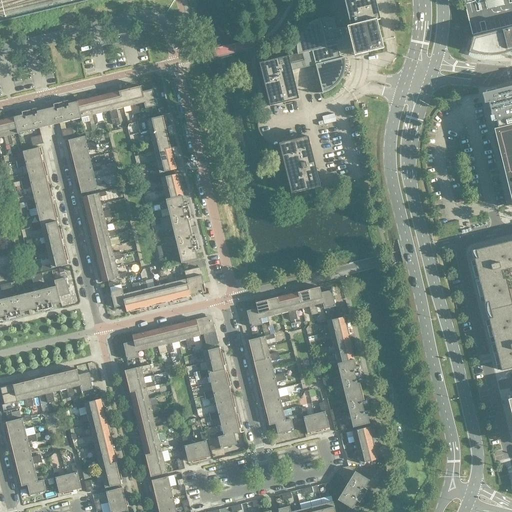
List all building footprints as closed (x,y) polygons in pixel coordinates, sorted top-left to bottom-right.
[(353,56),(367,52),(383,49),(381,40),(380,38),(376,21),(379,20),(374,0),(343,0),(350,26),(336,29),(333,19),(334,19),(326,18),(318,19),(311,22),(305,26),(301,32),(298,40),(297,47),(298,53),(288,56),(259,63),(270,106),(299,99),(292,71),(315,65),(322,93),(325,92),(333,88),(339,82),(343,75),(345,66),(344,57),(340,58),(338,52),(352,48),(353,56)] [(511,0),(463,0),(472,35),(511,25),(511,0)] [(511,25),(472,35),(472,37),(468,52),(474,54),(479,55),(485,56),(490,56),(495,55),(501,55),(506,53),(511,51),(511,54),(511,25)] [(134,85),(129,86),(136,114),(139,113),(137,104),(144,103),(145,102),(142,92),(141,86),(134,88),(134,85)] [(511,85),(496,90),(485,92),(486,97),(491,116),(494,115),(495,120),(496,122),(511,117),(511,85)] [(136,114),(129,86),(124,87),(125,90),(119,91),(123,108),(130,106),(132,115),(136,114)] [(152,89),(142,92),(145,102),(144,103),(145,109),(156,106),(152,89)] [(112,90),(108,91),(115,119),(118,118),(116,109),(123,108),(119,91),(113,93),(112,90)] [(115,119),(108,91),(103,92),(104,95),(98,96),(102,113),(109,111),(111,120),(115,119)] [(92,95),(87,96),(94,124),(97,123),(95,115),(102,113),(98,96),(92,98),(92,95)] [(94,124),(87,96),(82,97),(83,100),(77,102),(81,118),(88,116),(90,125),(94,124)] [(58,102),(58,103),(55,104),(55,107),(50,108),(35,112),(35,109),(31,110),(30,109),(24,111),(24,112),(19,113),(20,116),(14,117),(18,133),(54,125),(81,118),(77,102),(71,103),(70,100),(65,101),(65,100),(58,102)] [(7,116),(2,117),(9,145),(13,144),(11,135),(18,133),(14,117),(8,118),(7,116)] [(139,129),(140,133),(165,127),(164,124),(166,124),(164,116),(146,120),(148,127),(139,129)] [(9,145),(2,117),(0,117),(0,137),(4,137),(6,146),(9,145)] [(511,117),(496,122),(493,121),(493,135),(493,137),(494,138),(494,141),(495,142),(495,144),(496,145),(496,148),(497,149),(497,150),(498,153),(498,155),(499,156),(500,159),(500,161),(501,162),(502,165),(502,168),(503,169),(503,171),(504,172),(504,173),(505,173),(511,201),(511,117)] [(166,130),(165,127),(140,133),(141,136),(150,134),(151,141),(170,137),(168,130),(166,130)] [(71,128),(61,130),(63,139),(73,136),(71,128)] [(43,143),(41,135),(31,138),(33,146),(43,143)] [(84,136),(74,139),(66,141),(68,149),(70,148),(70,151),(96,145),(95,142),(86,144),(84,136)] [(171,145),(170,137),(151,141),(153,149),(144,151),(145,154),(170,148),(170,145),(171,145)] [(321,169),(317,170),(314,157),(317,157),(313,138),(284,145),(296,195),(325,188),(321,169)] [(97,149),(96,145),(70,151),(71,154),(70,155),(71,162),(90,158),(88,151),(97,149)] [(43,155),(41,147),(22,151),(24,159),(15,161),(16,165),(42,159),(41,156),(43,155)] [(171,151),(170,148),(145,154),(146,157),(155,155),(157,162),(175,158),(173,150),(171,151)] [(109,164),(107,157),(99,159),(100,163),(101,166),(109,164)] [(91,165),(90,158),(71,162),(73,170),(75,169),(76,172),(101,166),(100,163),(91,165)] [(177,165),(175,158),(157,162),(158,169),(152,171),(153,175),(176,169),(175,166),(177,165)] [(42,162),(42,159),(16,165),(17,168),(26,166),(28,173),(46,169),(44,161),(42,162)] [(102,170),(101,166),(76,172),(77,175),(75,176),(77,183),(95,179),(93,172),(102,170)] [(48,176),(46,169),(28,173),(30,180),(21,182),(22,186),(47,179),(46,176),(48,176)] [(178,178),(177,174),(154,180),(155,184),(161,182),(163,189),(181,185),(179,177),(178,178)] [(48,183),(47,179),(22,186),(22,189),(31,187),(33,194),(51,190),(49,182),(48,183)] [(97,186),(95,179),(77,183),(79,191),(80,190),(81,194),(106,188),(106,184),(97,186)] [(183,192),(181,185),(163,189),(165,196),(158,198),(159,202),(166,200),(182,196),(181,193),(183,192)] [(53,197),(51,190),(33,194),(35,201),(26,203),(27,207),(52,201),(51,198),(53,197)] [(106,196),(105,192),(82,197),(83,201),(81,201),(83,209),(101,204),(99,197),(106,196)] [(201,248),(199,240),(196,241),(195,234),(192,235),(188,221),(191,220),(189,213),(192,212),(190,204),(188,205),(187,202),(184,203),(182,196),(166,200),(181,263),(198,259),(196,252),(199,251),(198,248),(201,248)] [(53,204),(52,201),(27,207),(28,210),(36,208),(38,215),(56,211),(55,203),(53,204)] [(103,211),(101,204),(83,209),(85,216),(86,216),(87,219),(110,213),(110,210),(103,211)] [(58,218),(56,211),(38,215),(40,222),(31,224),(32,228),(57,222),(56,219),(58,218)] [(111,216),(110,213),(87,219),(88,222),(86,222),(88,230),(106,225),(104,218),(111,216)] [(58,225),(57,222),(32,228),(33,232),(42,230),(43,236),(62,232),(60,225),(58,225)] [(108,232),(106,225),(88,230),(90,237),(92,237),(92,240),(116,234),(115,231),(108,232)] [(63,239),(62,232),(43,236),(45,243),(36,246),(37,249),(63,243),(62,240),(63,239)] [(116,238),(116,234),(92,240),(93,243),(91,243),(93,251),(111,246),(110,239),(116,238)] [(511,240),(472,251),(501,370),(511,367),(511,240)] [(63,246),(63,243),(37,249),(38,252),(47,250),(49,257),(67,253),(65,245),(63,246)] [(113,253),(111,246),(93,251),(95,258),(97,258),(97,261),(121,255),(120,252),(113,253)] [(69,260),(67,253),(49,257),(50,264),(42,267),(43,271),(68,264),(67,261),(69,260)] [(122,258),(121,255),(97,261),(98,264),(96,264),(98,272),(116,267),(115,260),(122,258)] [(9,265),(3,267),(6,278),(12,276),(9,265)] [(118,274),(116,267),(98,272),(100,279),(102,279),(103,282),(126,277),(125,273),(118,274)] [(200,268),(192,269),(184,271),(185,272),(190,295),(202,292),(203,295),(209,294),(208,288),(205,289),(202,276),(202,274),(202,272),(200,271),(200,268)] [(190,295),(185,272),(181,273),(182,280),(175,282),(180,300),(187,298),(186,296),(190,295)] [(166,277),(163,278),(168,301),(171,300),(172,302),(180,300),(175,282),(168,284),(166,277)] [(54,281),(55,286),(56,286),(59,297),(70,294),(66,278),(54,281)] [(168,301),(163,278),(160,278),(161,285),(154,287),(159,305),(166,303),(166,301),(168,301)] [(146,282),(142,283),(147,306),(150,305),(151,307),(159,305),(154,287),(147,288),(146,282)] [(147,306),(142,283),(139,283),(140,290),(134,292),(138,310),(145,308),(144,307),(147,306)] [(319,284),(312,285),(308,287),(315,314),(318,314),(316,305),(322,303),(323,303),(321,292),(319,284)] [(56,286),(55,286),(0,299),(0,317),(4,316),(5,319),(22,315),(21,312),(28,310),(36,308),(36,311),(54,307),(53,304),(61,302),(59,297),(56,286)] [(120,289),(125,305),(126,311),(129,310),(130,312),(138,310),(134,292),(127,293),(126,287),(120,289)] [(315,314),(308,287),(303,288),(304,290),(298,292),(302,308),(309,307),(311,315),(315,314)] [(125,305),(120,289),(110,291),(114,308),(125,305)] [(331,290),(321,292),(323,303),(322,303),(324,309),(335,306),(331,290)] [(292,293),(291,291),(287,292),(293,320),(297,319),(295,310),(302,308),(298,292),(292,293)] [(293,320),(287,292),(282,293),(283,296),(277,297),(281,314),(288,312),(290,320),(293,320)] [(271,298),(270,296),(266,297),(272,325),(276,324),(274,315),(281,314),(277,297),(271,298)] [(272,325),(266,297),(255,299),(257,308),(260,319),(267,317),(269,326),(272,325)] [(260,319),(257,308),(246,311),(250,327),(262,324),(260,319)] [(211,316),(204,318),(196,320),(200,335),(203,334),(208,333),(215,331),(211,316)] [(328,325),(330,332),(348,328),(346,320),(344,321),(343,317),(320,323),(321,327),(328,325)] [(190,321),(189,318),(184,319),(191,347),(195,347),(193,338),(200,336),(200,335),(196,320),(190,321)] [(191,347),(184,319),(180,320),(180,323),(175,325),(179,341),(186,339),(188,348),(191,347)] [(169,326),(168,323),(163,324),(170,353),(174,352),(172,343),(179,341),(175,325),(169,326)] [(170,353),(163,324),(159,326),(159,329),(153,330),(158,346),(165,345),(167,353),(170,353)] [(148,331),(147,328),(142,329),(149,358),(153,357),(151,348),(158,346),(153,330),(148,331)] [(349,335),(348,328),(330,332),(331,339),(324,341),(325,344),(348,339),(348,336),(349,335)] [(149,358),(142,329),(138,331),(138,334),(132,335),(133,341),(134,341),(137,351),(144,350),(146,359),(149,358)] [(218,343),(215,331),(208,333),(211,345),(218,343)] [(211,345),(208,333),(203,334),(206,346),(211,345)] [(247,344),(249,352),(267,347),(265,340),(274,338),(273,334),(248,340),(249,344),(247,344)] [(349,341),(348,339),(325,344),(326,347),(333,346),(335,353),(353,349),(351,341),(349,341)] [(134,341),(133,341),(123,343),(127,360),(139,357),(137,351),(134,341)] [(220,351),(219,347),(194,353),(195,357),(204,355),(206,362),(224,358),(222,350),(220,351)] [(269,354),(267,347),(249,352),(251,359),(253,359),(253,362),(279,356),(278,352),(269,354)] [(355,356),(353,349),(335,353),(336,360),(330,361),(330,365),(337,364),(354,360),(353,357),(355,356)] [(280,359),(279,356),(253,362),(254,365),(252,365),(254,372),(272,368),(271,361),(280,359)] [(226,365),(224,358),(206,362),(207,369),(199,372),(199,375),(225,369),(224,366),(226,365)] [(372,411),(371,404),(368,405),(366,398),(363,398),(359,384),(362,384),(361,376),(364,376),(362,368),(359,369),(358,366),(355,367),(354,360),(337,364),(353,427),(369,423),(367,416),(370,415),(370,412),(372,411)] [(150,364),(141,366),(124,370),(125,374),(123,374),(125,382),(144,378),(142,371),(151,368),(150,364)] [(70,370),(70,367),(65,369),(72,397),(75,396),(73,387),(80,385),(81,385),(78,375),(77,369),(70,370)] [(274,375),(272,368),(254,372),(256,380),(258,379),(259,383),(284,376),(283,373),(274,375)] [(72,397),(65,369),(60,370),(61,373),(55,374),(59,390),(66,389),(68,397),(72,397)] [(225,372),(225,369),(199,375),(200,378),(209,376),(211,383),(229,379),(227,371),(225,372)] [(89,372),(78,375),(81,385),(80,385),(81,391),(93,388),(89,372)] [(50,376),(49,373),(44,374),(51,402),(54,401),(52,392),(59,390),(55,374),(50,376)] [(51,402),(44,374),(39,375),(40,378),(34,379),(38,396),(45,394),(47,403),(51,402)] [(285,380),(284,376),(259,383),(259,386),(258,386),(260,394),(278,389),(276,382),(285,380)] [(28,381),(28,378),(23,379),(30,407),(33,406),(31,397),(38,396),(34,379),(28,381)] [(145,385),(144,378),(125,382),(127,389),(129,389),(130,392),(155,386),(154,382),(145,385)] [(30,407),(23,379),(18,380),(19,383),(13,384),(17,401),(24,399),(26,408),(30,407)] [(231,386),(229,379),(211,383),(213,390),(204,393),(205,396),(230,390),(229,387),(231,386)] [(19,408),(17,401),(13,384),(0,387),(4,403),(1,404),(3,412),(19,408)] [(156,389),(155,386),(130,392),(130,395),(129,395),(131,403),(149,398),(147,391),(156,389)] [(279,396),(278,389),(260,394),(261,401),(263,401),(264,404),(289,398),(288,394),(279,396)] [(231,393),(230,390),(205,396),(206,400),(214,397),(216,404),(234,400),(232,392),(231,393)] [(151,406),(149,398),(131,403),(132,410),(134,410),(135,413),(158,407),(157,404),(151,406)] [(290,401),(289,398),(264,404),(265,407),(263,407),(265,415),(283,410),(281,403),(290,401)] [(102,402),(101,399),(77,405),(80,416),(87,414),(105,410),(103,402),(102,402)] [(236,407),(234,400),(216,404),(218,411),(209,414),(210,417),(235,411),(234,408),(236,407)] [(329,428),(323,403),(319,403),(321,412),(314,414),(318,432),(326,430),(325,429),(329,428)] [(159,411),(158,407),(135,413),(136,416),(134,416),(136,424),(154,420),(152,412),(159,411)] [(311,434),(318,432),(314,414),(307,416),(305,407),(301,408),(307,433),(310,432),(311,434)] [(107,417),(105,410),(87,414),(89,421),(82,423),(83,426),(106,420),(105,417),(107,417)] [(284,416),(283,410),(265,415),(267,422),(268,422),(269,425),(275,424),(275,423),(291,419),(293,419),(292,414),(284,416)] [(236,414),(235,411),(210,417),(211,420),(219,418),(221,425),(239,421),(237,413),(236,414)] [(31,416),(21,418),(6,422),(7,425),(5,426),(7,433),(25,429),(23,422),(32,420),(31,416)] [(294,430),(291,419),(275,423),(275,424),(278,434),(294,430)] [(107,423),(106,420),(83,426),(84,430),(90,428),(92,435),(110,431),(108,423),(107,423)] [(156,427),(154,420),(136,424),(137,431),(139,431),(140,434),(164,429),(163,425),(156,427)] [(241,428),(239,421),(221,425),(223,431),(215,433),(216,437),(218,437),(234,433),(235,433),(240,432),(239,429),(241,428)] [(372,435),(370,427),(352,431),(354,442),(371,438),(370,435),(372,435)] [(26,436),(25,429),(7,433),(9,441),(10,441),(11,444),(36,438),(35,434),(26,436)] [(164,432),(164,429),(140,434),(141,437),(139,438),(141,445),(159,441),(158,434),(164,432)] [(112,438),(110,431),(92,435),(85,437),(88,447),(111,441),(110,438),(112,438)] [(202,441),(195,443),(200,461),(207,459),(207,457),(210,457),(204,431),(200,432),(202,441)] [(234,433),(218,437),(219,441),(213,443),(214,445),(215,449),(237,444),(235,433),(234,433)] [(186,436),(182,437),(188,462),(192,461),(192,463),(200,461),(195,443),(188,445),(186,436)] [(37,441),(36,438),(11,444),(12,447),(10,447),(12,455),(30,450),(28,443),(37,441)] [(372,441),(371,438),(354,442),(357,452),(375,448),(373,441),(372,441)] [(112,444),(111,441),(88,447),(89,450),(96,449),(97,455),(115,451),(114,444),(112,444)] [(161,448),(159,441),(141,445),(143,453),(145,452),(145,455),(162,452),(169,450),(168,446),(161,448)] [(377,455),(375,448),(357,452),(360,464),(376,460),(375,456),(377,455)] [(32,457),(30,450),(12,455),(14,462),(15,462),(16,465),(41,459),(40,455),(32,457)] [(117,459),(115,451),(97,455),(99,463),(92,465),(93,468),(100,467),(116,463),(115,459),(117,459)] [(165,462),(162,452),(145,455),(146,459),(144,459),(146,466),(165,462)] [(42,462),(41,459),(16,465),(17,468),(15,468),(17,475),(35,471),(33,464),(42,462)] [(167,473),(165,462),(146,466),(148,474),(150,473),(151,477),(167,473)] [(81,489),(75,463),(71,464),(73,473),(66,475),(71,493),(78,491),(78,489),(81,489)] [(117,465),(116,463),(100,467),(102,477),(121,472),(119,465),(117,465)] [(63,495),(71,493),(66,475),(59,476),(57,468),(53,469),(59,494),(63,493),(63,495)] [(37,477),(35,471),(17,475),(19,483),(21,483),(21,486),(27,485),(27,484),(44,480),(45,480),(44,475),(37,477)] [(362,502),(366,496),(364,494),(368,488),(365,486),(369,480),(355,471),(337,500),(352,508),(356,502),(358,503),(360,501),(362,502)] [(122,480),(121,472),(102,477),(105,488),(122,484),(121,480),(122,480)] [(344,477),(336,473),(333,477),(341,482),(344,477)] [(171,487),(168,476),(151,480),(152,484),(151,484),(152,492),(171,487)] [(341,482),(333,477),(330,482),(338,487),(341,482)] [(46,491),(44,480),(27,484),(27,485),(30,495),(46,491)] [(173,498),(171,487),(152,492),(154,499),(156,499),(157,502),(173,498)] [(123,491),(122,488),(106,492),(108,502),(127,498),(125,490),(123,491)] [(128,505),(127,498),(108,502),(110,511),(114,511),(127,509),(127,506),(128,505)] [(160,511),(176,508),(173,498),(157,502),(157,505),(156,505),(157,511),(160,511)] [(335,511),(333,501),(322,504),(323,511),(335,511)] [(248,511),(246,503),(240,504),(236,505),(237,511),(248,511)]
